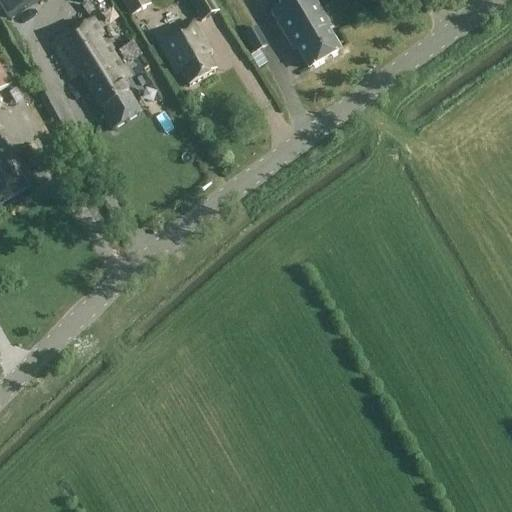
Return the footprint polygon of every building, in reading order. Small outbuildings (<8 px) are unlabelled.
[(0,0),(0,3),(10,20),(41,0),(0,0)] [(145,0),(118,0),(128,18),(149,7),(145,0)] [(209,0),(187,0),(201,23),(217,14),(209,0)] [(327,36),(329,35),(308,0),(304,0),(272,19),(294,56),(297,55),(310,77),(341,59),(327,36)] [(51,46),(71,80),(78,79),(84,90),(82,91),(85,96),(87,96),(97,113),(111,133),(140,115),(122,84),(127,81),(91,22),(51,46)] [(188,88),(214,73),(206,58),(210,56),(191,24),(157,44),(175,76),(180,74),(188,88)] [(253,55),(265,47),(254,28),(242,35),(253,55)] [(0,205),(30,187),(13,159),(15,158),(0,133),(0,205)] [(21,154),(28,166),(43,157),(35,145),(21,154)]
